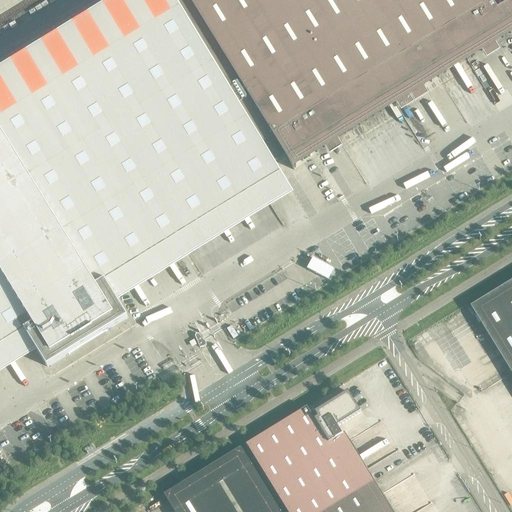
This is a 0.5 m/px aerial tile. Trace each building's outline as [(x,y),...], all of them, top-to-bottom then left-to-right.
[(0,344),(24,330),(47,367),(130,316),(107,280),(178,237),(259,187),(281,174),(174,0),(117,0),(0,72),(0,344)] [(511,0),(174,0),(275,163),(285,156),(294,169),(339,141),(397,106),(440,80),(468,62),(511,35),(511,0)] [(511,281),(470,307),(511,374),(511,281)] [(195,338),(200,348),(203,348),(206,345),(199,336),(198,336),(198,335),(197,335),(196,335),(195,336),(195,337),(195,338)] [(307,407),(246,444),(287,511),(389,511),(379,496),(372,484),(364,471),(347,442),(337,426),(361,412),(348,391),(311,414),(307,407)] [(182,485),(164,496),(174,511),(279,511),(241,449),(183,484),(182,485)]
